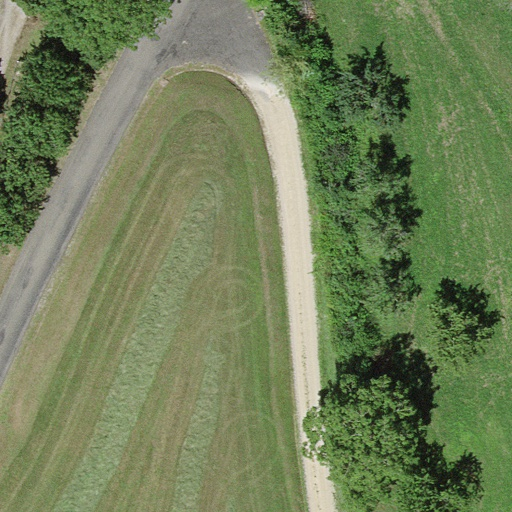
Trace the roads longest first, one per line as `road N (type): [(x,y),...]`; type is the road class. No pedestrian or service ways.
road 1 (track): [(316,511),(275,127),(257,74),(170,9)]
road 2 (residential): [(0,342),(174,0)]
